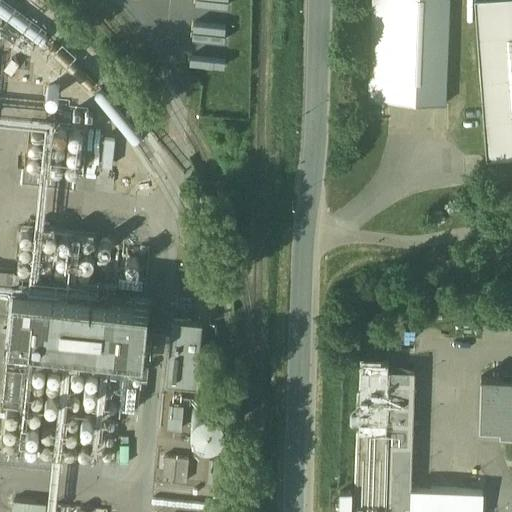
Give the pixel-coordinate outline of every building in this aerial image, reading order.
[(511,0),(479,0),(491,162),(511,160),(511,0)] [(447,21),(370,18),(367,102),(444,105),(447,21)] [(22,349),(138,360),(144,300),(103,297),(104,282),(143,285),(146,255),(115,252),(116,237),(29,229),(28,245),(19,244),(18,265),(24,266),(22,290),(1,288),(0,302),(0,342),(4,343),(2,366),(20,368),(22,349)] [(201,318),(168,316),(166,378),(199,379),(201,318)] [(424,343),(424,318),(402,318),(402,342),(424,343)] [(389,361),(359,360),(355,511),(482,511),(483,493),(411,491),(414,374),(388,373),(389,361)] [(511,381),(480,380),(478,431),(511,431),(511,381)] [(212,433),(213,403),(167,402),(166,432),(212,433)] [(161,477),(186,478),(186,454),(161,453),(161,477)] [(335,511),(348,511),(347,489),(335,490),(335,511)] [(43,511),(45,500),(11,497),(9,511),(43,511)]
